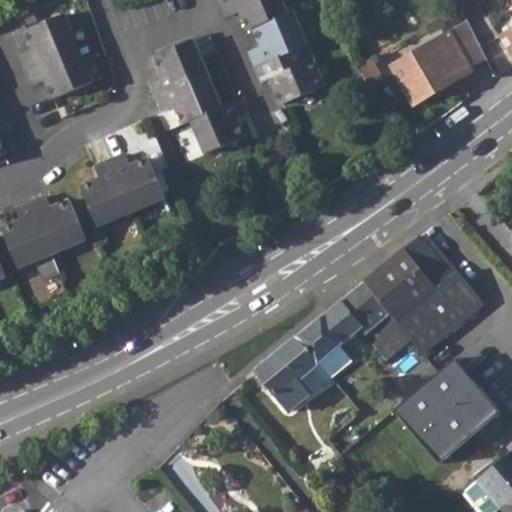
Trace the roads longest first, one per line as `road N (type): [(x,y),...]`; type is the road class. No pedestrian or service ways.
road 1 (tertiary): [(511,110),(253,293),(128,364)]
road 2 (residential): [(0,193),(25,183),(69,137),(131,104),(124,50)]
road 3 (residential): [(124,50),(210,13),(260,109)]
road 4 (tertiary): [(0,422),(128,364)]
road 5 (residential): [(71,511),(157,414)]
